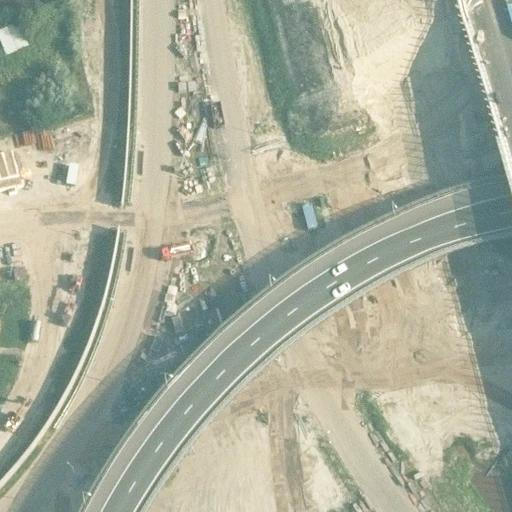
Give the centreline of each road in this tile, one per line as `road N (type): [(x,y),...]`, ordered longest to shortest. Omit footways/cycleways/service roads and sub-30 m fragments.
road 1 (motorway): [(209,0),(235,145),(285,305),(333,406),(403,511)]
road 2 (motorway): [(163,0),(157,153),(139,300),(87,426),(22,511)]
road 3 (motorway): [(511,213),(381,268),(266,345),(179,435),(127,511)]
